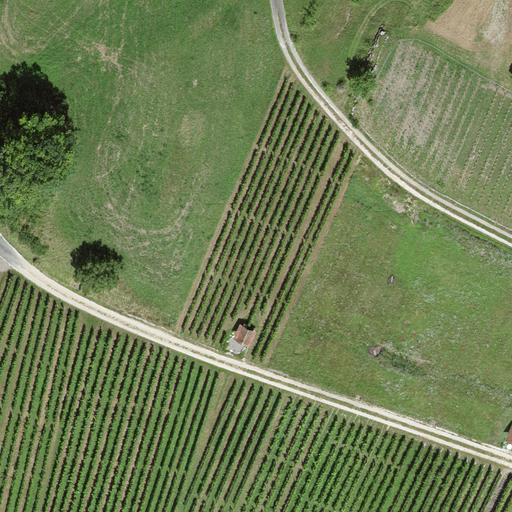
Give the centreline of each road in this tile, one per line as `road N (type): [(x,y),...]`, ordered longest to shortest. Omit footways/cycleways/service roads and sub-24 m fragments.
road 1 (track): [(511,465),(95,313),(27,275),(0,249)]
road 2 (track): [(272,0),(279,39),(310,90),(380,162),(438,206),(511,242)]
road 3 (track): [(347,128),(334,75),(349,0)]
